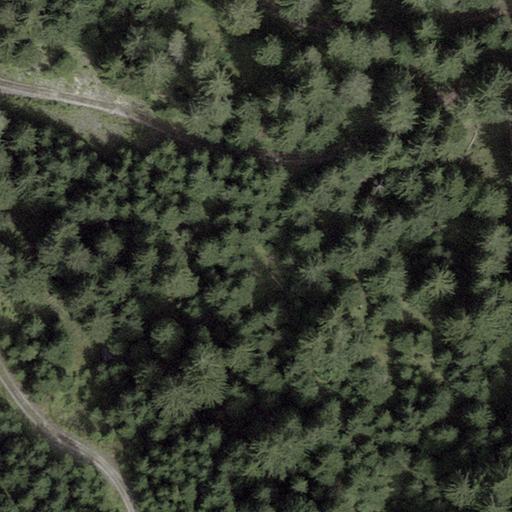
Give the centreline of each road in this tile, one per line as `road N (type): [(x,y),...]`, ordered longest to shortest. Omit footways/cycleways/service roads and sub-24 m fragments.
road 1 (track): [(511,62),(361,145),(297,155),(221,148),(101,102),(0,84)]
road 2 (track): [(256,0),(278,14),(344,30),(434,26),(511,10)]
road 3 (track): [(0,365),(47,427),(114,469),(136,511)]
